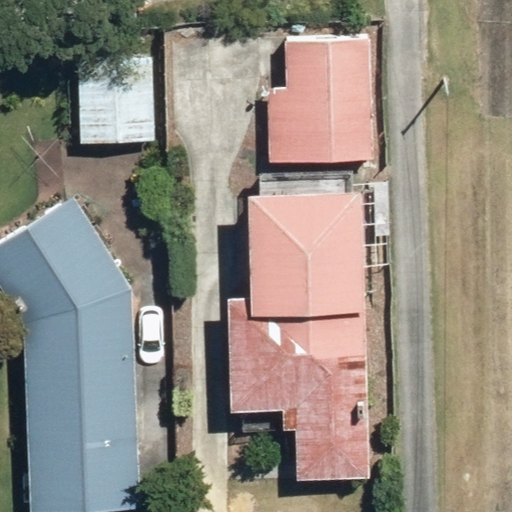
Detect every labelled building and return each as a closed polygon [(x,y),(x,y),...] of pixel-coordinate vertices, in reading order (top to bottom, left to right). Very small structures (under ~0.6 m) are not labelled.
[(361,170),(366,38),(278,36),(276,89),(260,89),(257,165),(361,170)] [(146,58),(72,59),(73,149),(147,148),(146,58)] [(230,201),(224,318),(351,324),(358,180),(248,175),(247,202),(230,201)] [(134,511),(129,294),(61,198),(0,240),(0,308),(10,322),(15,511),(134,511)] [(355,485),(361,337),(274,333),(273,350),(216,347),(213,413),(269,415),(268,437),(286,438),(284,482),(355,485)]
